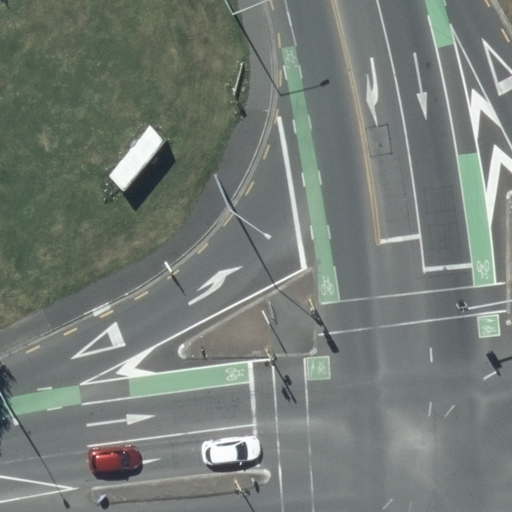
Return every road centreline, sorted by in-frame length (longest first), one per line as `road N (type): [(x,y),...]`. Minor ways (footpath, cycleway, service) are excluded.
road 1 (primary): [(0,390),(194,291),(252,247),(296,154),(310,87),(345,0)]
road 2 (primary): [(432,466),(405,113),(373,0)]
road 3 (secondary): [(68,492),(432,466)]
road 4 (primary): [(389,0),(437,70),(511,142)]
